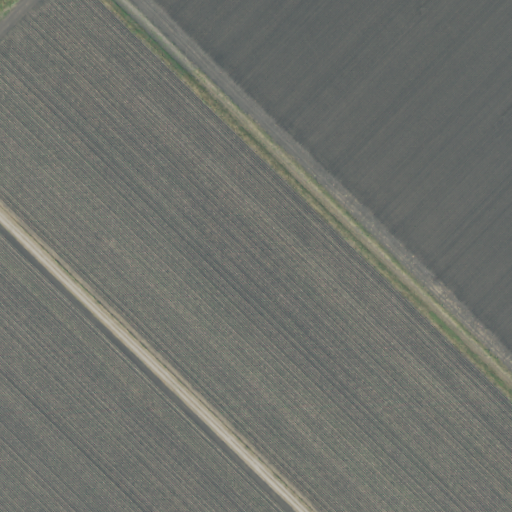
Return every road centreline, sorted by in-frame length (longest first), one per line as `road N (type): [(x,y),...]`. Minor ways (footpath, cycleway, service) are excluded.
road 1 (residential): [(511,368),(142,0)]
road 2 (residential): [(303,511),(0,218)]
